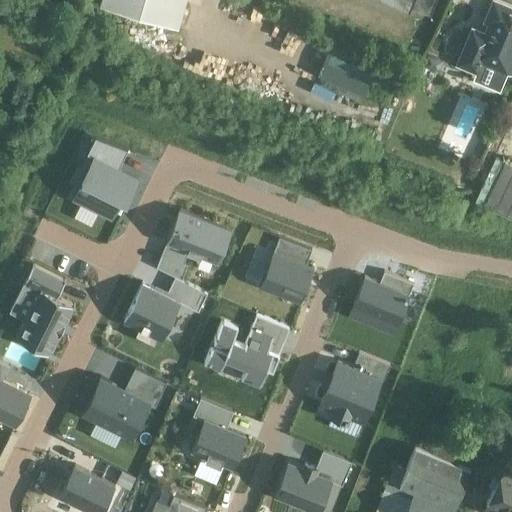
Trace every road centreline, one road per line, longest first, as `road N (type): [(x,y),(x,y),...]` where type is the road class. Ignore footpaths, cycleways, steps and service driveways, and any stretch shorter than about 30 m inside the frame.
road 1 (residential): [(353,239),(174,166),(118,277)]
road 2 (residential): [(353,239),(241,511)]
road 3 (residential): [(118,277),(0,511)]
road 4 (residential): [(511,276),(353,239)]
